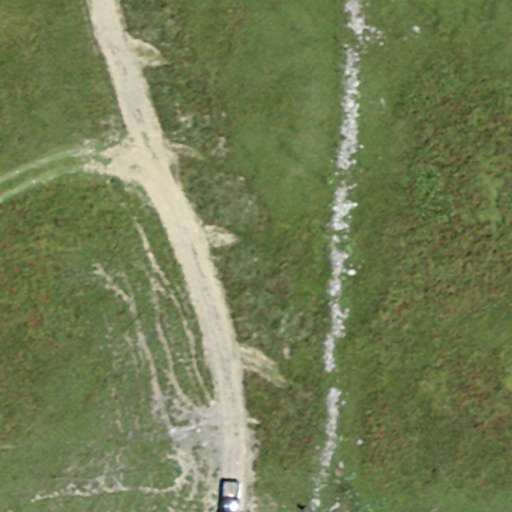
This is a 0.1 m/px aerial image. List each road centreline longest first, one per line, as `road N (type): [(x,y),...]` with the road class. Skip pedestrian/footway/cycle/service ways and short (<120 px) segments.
road 1 (track): [(236,511),(242,451),(234,383),(109,0)]
road 2 (track): [(0,189),(59,167),(103,167),(161,194),(176,192)]
